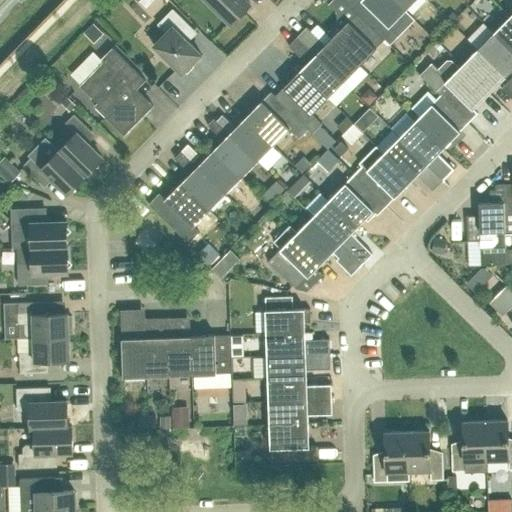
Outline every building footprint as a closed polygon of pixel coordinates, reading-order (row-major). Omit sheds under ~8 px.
[(207,0),(231,23),(250,3),(246,0),(207,0)] [(384,39),(390,44),(399,35),(414,19),(406,10),(395,0),(344,0),(353,8),(357,12),(385,39),(384,39)] [(395,0),(406,10),(415,0),(395,0)] [(154,45),(182,73),(201,53),(186,38),(194,29),(173,8),(158,24),(166,32),(154,45)] [(376,48),(376,47),(384,39),(385,39),(357,12),(349,20),(348,20),(332,37),(360,65),(376,48)] [(511,18),(509,16),(493,32),(511,50),(511,18)] [(297,35),(344,81),(360,65),(332,37),(325,44),(306,26),(297,35)] [(505,76),(511,68),(511,50),(493,32),(477,48),(505,76)] [(297,35),(288,45),(307,63),(300,70),(328,97),(344,81),(297,35)] [(142,110),(150,101),(131,83),(140,74),(112,47),(101,59),(103,61),(80,85),(98,102),(95,105),(122,132),(129,126),(131,128),(139,120),(137,118),(143,111),(142,110)] [(489,92),(505,76),(477,48),(461,65),(489,92)] [(489,92),(461,65),(458,67),(451,60),(446,60),(436,70),(437,75),(440,78),(432,85),(432,86),(440,94),(441,94),(464,117),(489,92)] [(322,123),(312,113),(328,97),(300,70),(283,87),(275,95),(271,91),(308,128),(312,132),(322,123)] [(501,88),(511,98),(511,82),(509,80),(501,88)] [(273,144),(290,128),(299,137),(308,128),(271,91),(262,100),(245,117),(273,144)] [(441,94),(440,94),(415,120),(443,147),(469,121),(464,117),(441,94)] [(378,116),(370,108),(355,123),(363,131),(378,116)] [(84,175),(102,157),(84,139),(92,131),(74,114),(66,122),(76,132),(59,150),(84,175)] [(235,127),(222,114),(216,120),(225,128),(229,133),(257,160),(273,144),(245,117),(235,127)] [(214,117),(207,124),(219,135),(225,128),(216,120),(214,117)] [(443,147),(415,120),(399,136),(444,180),(454,169),(438,153),(443,147)] [(229,133),(213,149),(241,177),(257,160),(229,133)] [(433,190),(444,180),(399,136),(383,152),(411,180),(417,174),(433,190)] [(67,193),(84,175),(59,150),(48,139),(23,165),(41,183),(49,175),(67,193)] [(181,151),(192,162),(199,155),(188,144),(181,151)] [(360,162),(363,165),(354,173),(386,205),(395,197),(411,180),(383,152),(377,145),(360,162)] [(197,165),(225,193),(241,177),(213,149),(197,165)] [(185,169),(192,162),(181,151),(174,158),(185,169)] [(0,153),(0,174),(1,175),(13,165),(2,152),(0,153)] [(209,209),(225,193),(197,165),(181,182),(209,209)] [(354,173),(346,182),(329,199),(357,226),(365,218),(368,220),(376,212),(377,214),(386,205),(354,173)] [(199,232),(193,226),(209,209),(181,182),(165,198),(159,192),(148,204),(188,243),(199,232)] [(505,232),(511,232),(511,183),(502,184),(502,189),(503,189),(504,211),(505,232)] [(467,215),(468,241),(481,240),(481,232),(492,231),(498,236),(498,240),(493,246),(480,246),(481,264),(506,263),(505,232),(504,211),(503,189),(502,189),(502,184),(495,184),(495,190),(482,190),(483,202),(479,203),(479,215),(467,215)] [(362,263),(372,253),(351,232),(357,226),(329,199),(313,215),(341,243),(341,242),(362,263)] [(68,246),(67,221),(41,222),(41,207),(11,208),(12,232),(12,248),(17,248),(68,246)] [(325,259),(327,261),(335,253),(338,257),(336,259),(351,274),(362,263),(341,242),(341,243),(313,215),(297,231),(325,259)] [(148,219),(132,228),(141,245),(157,236),(148,219)] [(273,241),(281,248),(280,248),(280,249),(268,261),(296,288),(307,291),(323,275),(316,268),(325,259),(297,231),(290,225),(273,241)] [(209,243),(199,253),(210,264),(220,254),(209,243)] [(18,272),(18,284),(44,283),(43,272),(69,271),(68,246),(17,248),(18,272)] [(511,288),(507,284),(489,302),(503,315),(511,306),(511,305),(511,288)] [(305,331),(305,323),(311,323),(310,308),(304,308),(304,307),(293,308),(292,295),(265,297),(266,309),(265,309),(266,333),(305,331)] [(22,337),(34,337),(69,336),(69,333),(73,333),(72,315),(68,315),(68,312),(42,313),(42,301),(17,302),(18,323),(21,323),(22,337)] [(259,346),(259,329),(248,329),(248,346),(259,346)] [(330,338),(306,339),(305,331),(266,333),(267,355),(306,354),(331,353),(330,338)] [(192,374),(216,373),(232,372),(231,334),(215,334),(191,335),(192,374)] [(191,335),(168,336),(170,375),(192,374),(191,335)] [(34,337),(34,351),(19,352),(20,373),(44,372),(44,360),(70,359),(69,336),(34,337)] [(170,375),(168,336),(145,337),(147,376),(170,375)] [(122,337),(123,377),(147,376),(145,337),(122,337)] [(378,350),(361,351),(361,360),(379,359),(378,350)] [(331,353),(306,354),(267,355),(268,378),(307,377),(307,369),(331,368),(331,353)] [(226,393),(239,394),(239,373),(226,373),(226,393)] [(269,401),(332,399),(332,384),(307,385),(307,377),(268,378),(269,401)] [(68,426),(68,425),(67,400),(44,401),(43,387),(16,388),(17,410),(30,409),(30,428),(34,428),(34,427),(68,426)] [(269,424),(309,422),(308,415),(333,414),(332,399),(269,401),(269,424)] [(247,416),(234,417),(234,426),(248,425),(247,416)] [(511,442),(508,442),(508,419),(485,420),(487,460),(508,459),(509,468),(511,468),(511,442)] [(485,420),(463,421),(464,444),(451,444),(452,470),(465,470),(465,461),(487,460),(485,420)] [(271,448),(271,461),(318,459),(318,445),(309,446),(309,422),(269,424),(270,448),(271,448)] [(72,425),(68,425),(68,426),(34,427),(34,428),(35,444),(26,444),(24,446),(23,447),(22,450),(22,453),(19,453),(19,468),(50,466),(50,452),(73,452),(72,425)] [(430,453),(429,430),(407,431),(408,471),(430,470),(431,479),(443,479),(443,453),(430,453)] [(407,431),(385,431),(386,455),(373,455),(374,481),(387,481),(387,471),(408,471),(407,431)] [(0,473),(15,473),(15,463),(0,463),(0,473)] [(16,485),(15,473),(0,473),(0,483),(0,486),(16,485)] [(22,511),(75,511),(74,490),(47,491),(46,478),(21,479),(22,511)] [(500,511),(501,503),(489,503),(488,511),(500,511)]
